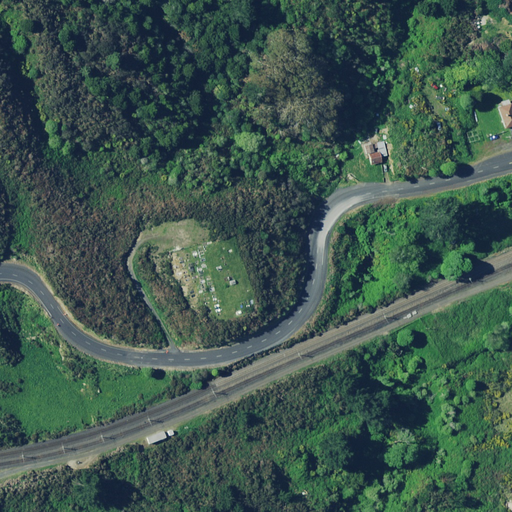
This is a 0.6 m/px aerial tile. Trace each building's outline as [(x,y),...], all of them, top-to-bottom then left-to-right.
[(511,104),(509,100),(501,102),(503,106),(499,108),(505,129),(511,126),(511,104)] [(379,151),(380,158),(388,156),(384,141),(377,143),(379,151)] [(369,153),(379,151),(377,143),(363,146),(365,155),(369,153)] [(379,151),(369,153),(372,165),(381,163),(380,158),(379,151)] [(163,432),(146,439),(149,446),(167,438),(163,432)]
